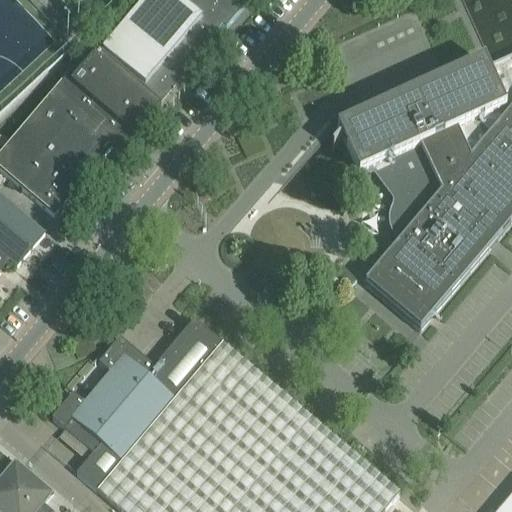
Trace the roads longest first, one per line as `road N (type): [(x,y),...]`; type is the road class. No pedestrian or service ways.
road 1 (unknown): [(138,212),(458,474),(511,415)]
road 2 (unclassified): [(0,376),(318,0)]
